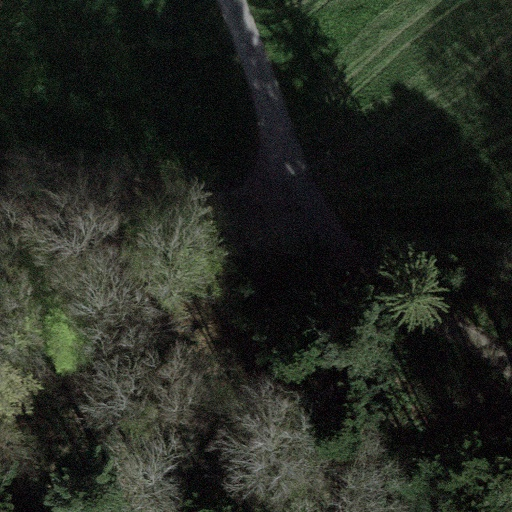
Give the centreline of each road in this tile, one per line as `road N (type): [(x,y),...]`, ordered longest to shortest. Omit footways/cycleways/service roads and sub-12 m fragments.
road 1 (track): [(228,0),(280,135),(298,212),(0,176)]
road 2 (track): [(298,212),(351,258),(511,367)]
